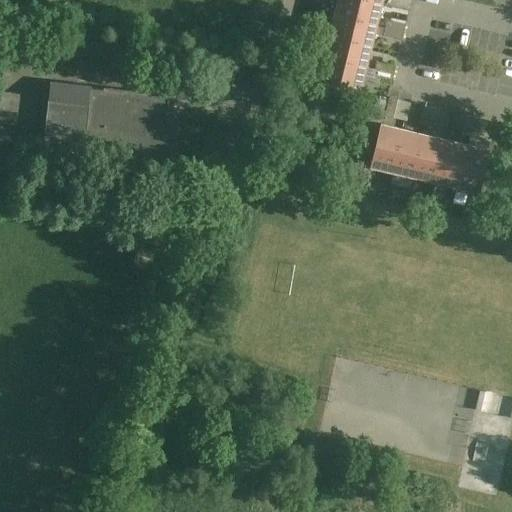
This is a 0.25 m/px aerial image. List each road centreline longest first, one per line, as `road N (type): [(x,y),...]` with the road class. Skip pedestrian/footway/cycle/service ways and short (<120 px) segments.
road 1 (residential): [(511,20),(424,1),(403,83),(511,115)]
road 2 (residential): [(226,179),(291,0)]
